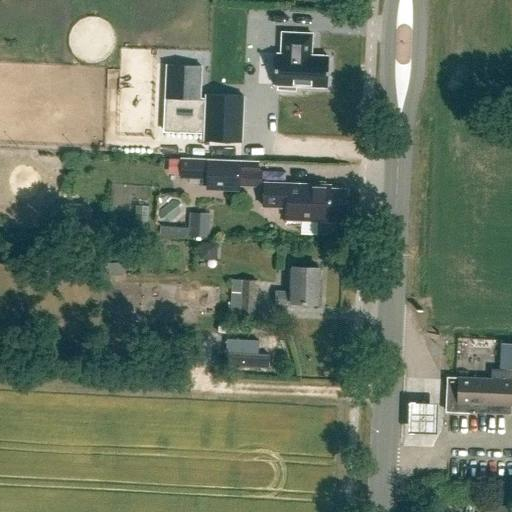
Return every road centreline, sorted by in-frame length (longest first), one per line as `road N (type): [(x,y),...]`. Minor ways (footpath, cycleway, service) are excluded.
road 1 (secondary): [(381,511),(399,123)]
road 2 (secondary): [(399,123),(419,69),(412,0)]
road 3 (secondary): [(397,0),(385,71),(399,123)]
